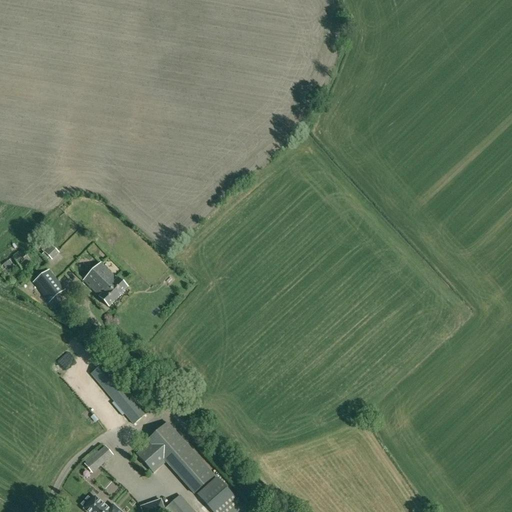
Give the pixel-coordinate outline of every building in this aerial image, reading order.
[(56,250),(49,243),(41,250),(49,257),(56,250)] [(0,274),(7,283),(32,263),(22,250),(0,267),(0,274)] [(109,307),(127,288),(118,279),(117,279),(101,263),(83,281),(99,297),(99,298),(109,307)] [(49,302),(64,290),(49,270),(33,283),(49,302)] [(133,425),(146,414),(104,364),(91,374),(133,425)] [(153,448),(165,461),(195,494),(215,476),(167,423),(147,441),(149,443),(153,448)] [(153,448),(149,443),(147,441),(133,454),(139,460),(153,448)] [(93,472),(112,455),(105,447),(86,464),(93,472)] [(165,461),(153,448),(139,461),(151,474),(165,461)] [(216,478),(197,495),(212,511),(237,511),(243,507),(216,478)] [(167,511),(195,511),(186,501),(186,502),(180,495),(165,509),(167,511)] [(109,510),(95,497),(91,501),(88,498),(82,505),(85,508),(84,510),(86,511),(120,511),(113,505),(109,510)] [(142,511),(165,511),(161,499),(140,507),(142,511)]
